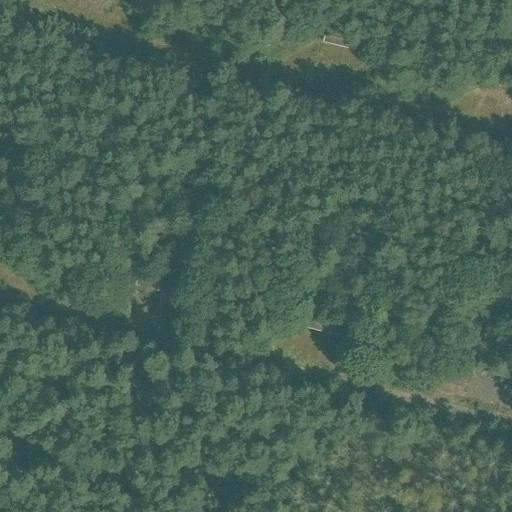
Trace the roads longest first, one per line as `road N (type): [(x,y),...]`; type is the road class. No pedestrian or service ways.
road 1 (unclassified): [(0,20),(511,148)]
road 2 (unclassified): [(0,298),(511,422)]
